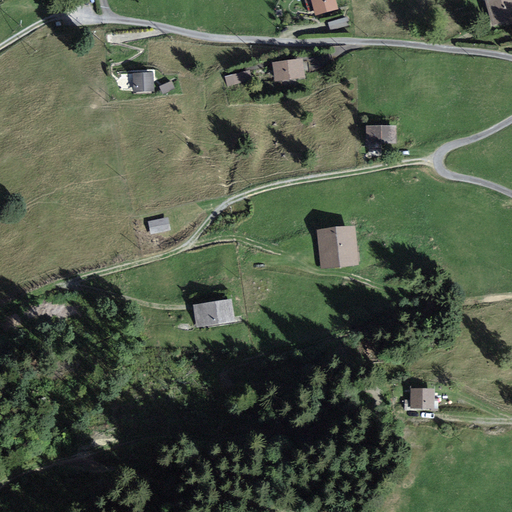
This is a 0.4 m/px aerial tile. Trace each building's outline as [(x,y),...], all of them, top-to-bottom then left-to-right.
[(338,8),(335,0),(312,0),(317,14),(338,8)] [(511,0),(486,0),(495,23),(511,17),(511,0)] [(302,58),(274,62),(277,80),(304,76),(302,58)] [(249,71),(227,77),(229,85),(251,79),(249,71)] [(152,73),(134,73),(135,91),(153,90),(152,73)] [(173,79),(160,84),(162,91),(175,86),(173,79)] [(395,126),(368,126),(368,142),(395,142),(395,126)] [(167,218),(150,222),(152,233),(169,229),(167,218)] [(354,227),(319,230),(322,266),(358,262),(354,227)] [(230,301),(195,306),(198,325),(232,320),(230,301)] [(434,389),(412,389),(412,407),(433,407),(434,389)]
